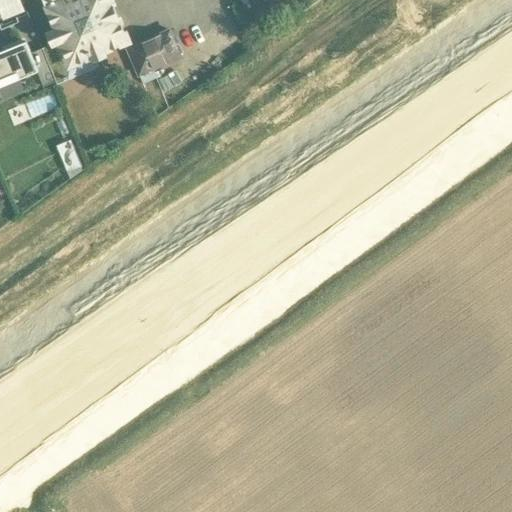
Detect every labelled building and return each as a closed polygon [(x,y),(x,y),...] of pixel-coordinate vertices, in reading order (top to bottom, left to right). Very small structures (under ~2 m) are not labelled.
[(19,0),(0,0),(0,16),(0,18),(23,9),(19,0)] [(44,0),(47,5),(46,6),(55,27),(47,30),(52,43),(53,45),(55,44),(72,37),(81,60),(92,55),(94,60),(96,59),(108,54),(106,49),(129,40),(112,0),(44,0)] [(16,21),(0,27),(0,43),(22,35),(16,21)] [(170,30),(128,47),(140,74),(170,61),(180,54),(170,30)] [(81,60),(72,37),(55,44),(69,78),(99,66),(96,59),(94,60),(92,55),(81,60)] [(69,78),(55,44),(53,45),(52,43),(43,47),(57,83),(69,78)] [(14,59),(9,48),(0,52),(0,85),(38,70),(31,52),(14,59)] [(176,83),(193,70),(184,58),(167,72),(176,83)] [(66,168),(80,163),(69,137),(56,142),(66,168)]
